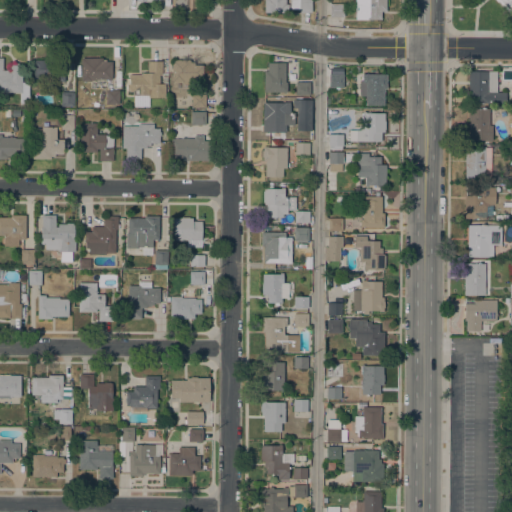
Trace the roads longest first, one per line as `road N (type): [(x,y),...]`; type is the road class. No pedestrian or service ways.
road 1 (tertiary): [(511,48),(355,47),(232,29),(0,26)]
road 2 (residential): [(227,511),(232,0)]
road 3 (secondary): [(423,511),(425,108)]
road 4 (residential): [(231,187),(0,187)]
road 5 (residential): [(230,347),(0,345)]
road 6 (residential): [(228,504),(0,502)]
